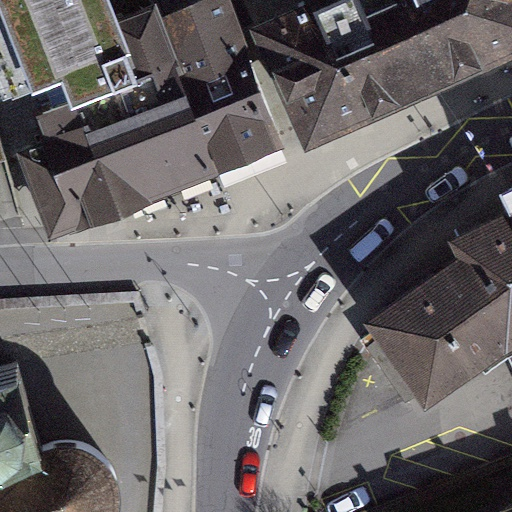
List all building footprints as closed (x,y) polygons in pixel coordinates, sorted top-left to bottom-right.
[(104,0),(0,0),(0,87),(6,102),(26,96),(43,137),(16,149),(43,232),(281,139),(225,0),(213,0),(198,6),(195,0),(145,0),(148,8),(112,20),(104,0)] [(511,0),(312,0),(314,2),(282,15),(260,33),(303,134),(511,47),(511,0)] [(511,337),(511,222),(466,241),(474,253),(369,328),(419,402),(511,337)] [(0,511),(113,511),(115,510),(124,492),(122,469),(111,445),(94,429),(70,426),(57,429),(47,436),(24,354),(0,360),(0,511)] [(511,511),(511,495),(467,511),(511,511)]
